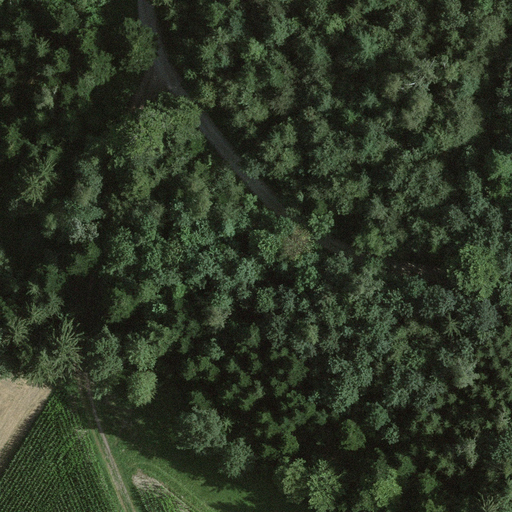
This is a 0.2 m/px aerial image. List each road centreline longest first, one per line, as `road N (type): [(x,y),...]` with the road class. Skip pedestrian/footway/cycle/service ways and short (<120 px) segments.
road 1 (track): [(139,0),(150,61),(270,209),(322,245),(378,267),(511,280)]
road 2 (track): [(150,61),(128,98),(74,353),(79,390),(129,511)]
